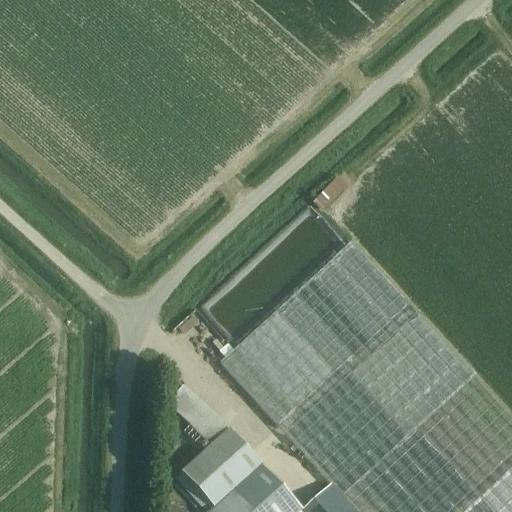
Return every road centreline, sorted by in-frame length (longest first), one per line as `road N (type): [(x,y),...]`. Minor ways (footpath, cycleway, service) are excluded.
road 1 (unclassified): [(132,320),(481,0)]
road 2 (unclassified): [(118,511),(132,320)]
road 3 (unclassified): [(0,203),(132,320)]
